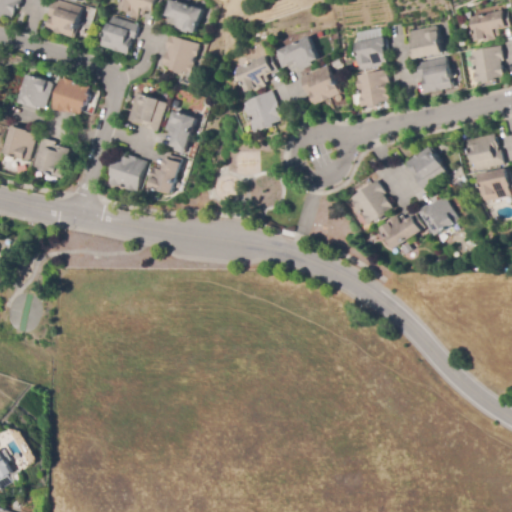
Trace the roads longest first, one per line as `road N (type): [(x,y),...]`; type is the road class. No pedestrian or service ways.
road 1 (tertiary): [(511,419),(471,392),(383,303),(295,253),(0,194)]
road 2 (residential): [(0,40),(113,76),(83,215)]
road 3 (tertiary): [(511,100),(344,141)]
road 4 (tertiary): [(294,156),(315,181),(340,174),(348,158),(339,134),(325,127),(302,134),(294,156)]
